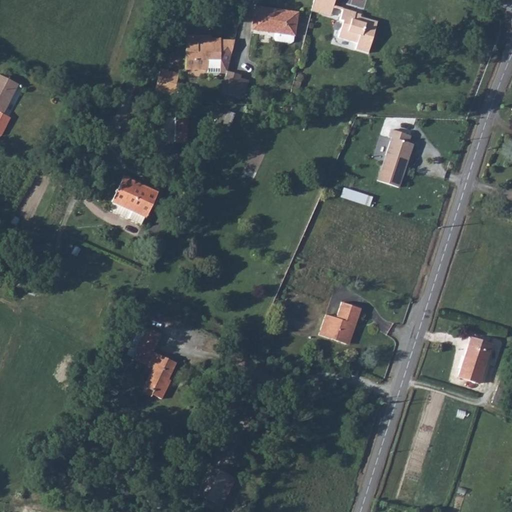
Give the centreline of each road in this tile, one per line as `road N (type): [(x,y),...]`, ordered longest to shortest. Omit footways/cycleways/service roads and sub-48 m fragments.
road 1 (tertiary): [(360,511),(511,55)]
road 2 (unknown): [(213,450),(262,383),(329,372),(400,387)]
